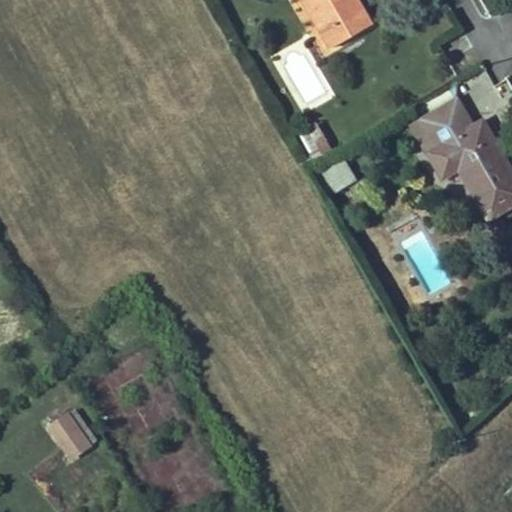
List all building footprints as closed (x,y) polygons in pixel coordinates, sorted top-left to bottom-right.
[(369,26),(354,0),(302,0),(328,46),(332,48),(369,26)] [(452,11),(422,27),(434,47),(463,32),(452,11)] [(511,204),(511,172),(498,149),(494,151),(479,125),(472,129),(457,103),(424,121),(439,149),(429,154),(443,179),(459,169),(488,219),(511,204)] [(498,149),(483,123),(479,125),(494,151),(498,149)] [(333,152),(316,124),(300,133),(317,163),(333,152)] [(356,182),(342,158),(339,159),(315,173),(329,196),(356,182)] [(0,337),(10,329),(1,317),(15,307),(12,304),(17,298),(13,294),(14,289),(10,285),(0,292),(0,337)] [(89,446),(68,415),(50,427),(71,458),(89,446)]
